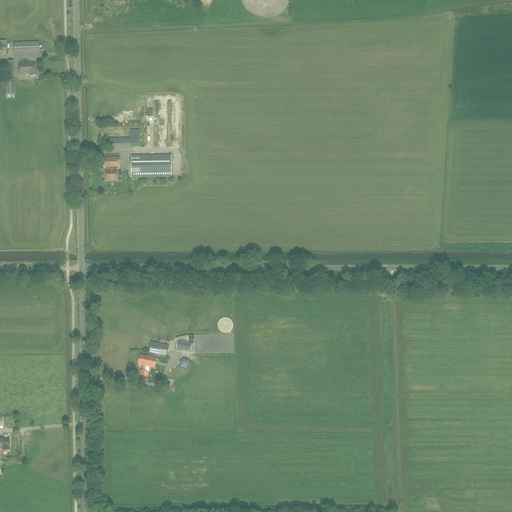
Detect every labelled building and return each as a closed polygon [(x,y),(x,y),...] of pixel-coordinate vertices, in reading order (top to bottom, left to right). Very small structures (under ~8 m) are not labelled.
[(39,42),(14,43),(14,54),(39,53),(39,42)] [(35,62),(18,63),(19,74),(30,73),(30,76),(36,75),(35,62)] [(5,79),(5,95),(15,94),(14,79),(5,79)] [(171,155),(131,156),(131,178),(171,178),(171,155)] [(104,169),(117,169),(119,169),(119,157),(104,158),(104,169)] [(116,169),(117,169),(104,169),(106,169),(107,170),(106,170),(106,180),(117,180),(117,170),(116,170),(116,169)] [(140,355),(138,365),(143,366),(143,370),(141,370),(139,379),(147,380),(149,372),(145,371),(146,367),(154,368),(156,358),(154,358),(155,354),(167,356),(169,346),(151,342),(149,353),(149,357),(140,355)] [(191,344),(177,342),(176,348),(190,350),(191,344)] [(188,360),(184,359),(180,362),(180,367),(186,369),(189,365),(188,360)] [(3,451),(9,450),(9,447),(9,439),(1,439),(1,438),(0,438),(0,448),(3,448),(3,451)]
